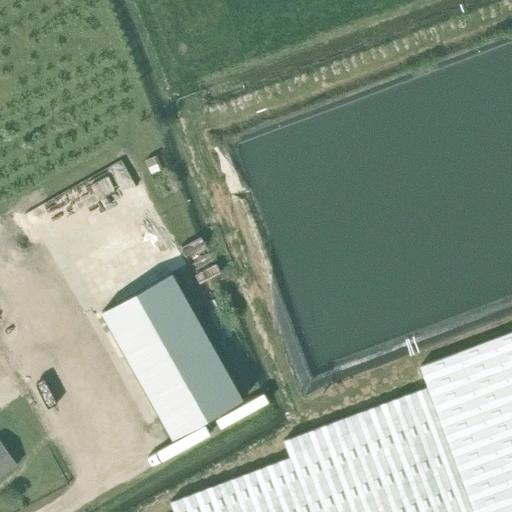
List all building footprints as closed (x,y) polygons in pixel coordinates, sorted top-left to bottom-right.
[(156,155),(145,161),(151,175),(163,169),(156,155)] [(172,272),(101,313),(125,356),(197,315),(172,272)] [(427,387),(392,399),(283,440),(290,457),(174,501),(170,502),(173,511),(511,511),(511,332),(420,367),(427,387)] [(0,402),(23,392),(0,346),(0,402)] [(0,476),(17,465),(0,441),(0,476)]
